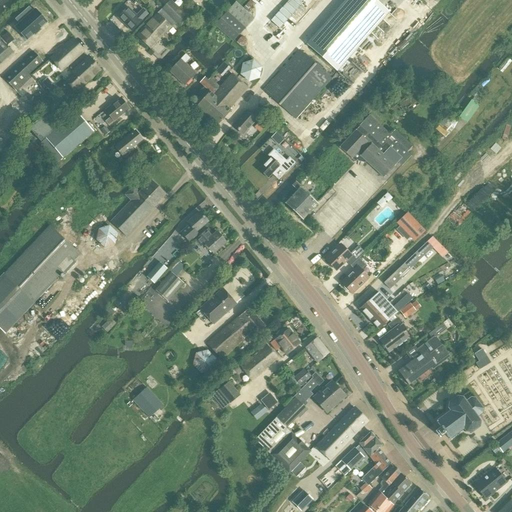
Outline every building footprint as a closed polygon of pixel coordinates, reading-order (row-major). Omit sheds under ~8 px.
[(346,0),(307,45),(337,71),(388,13),(373,0),(346,0)] [(177,24),(186,15),(171,1),(147,26),(161,39),(176,23),(177,24)] [(233,42),(245,29),(254,19),(236,3),(216,25),(233,42)] [(142,11),(137,16),(128,8),(119,17),(126,24),(126,25),(132,31),(142,22),(142,21),(147,15),(142,11)] [(16,28),(27,40),(34,34),(40,30),(39,29),(46,23),(35,10),(16,28)] [(151,49),(161,39),(147,26),(137,36),(151,49)] [(0,64),(13,53),(0,38),(0,64)] [(62,72),(84,52),(73,39),(51,59),(62,72)] [(43,62),(34,52),(4,79),(16,92),(31,79),(28,76),(43,62)] [(185,64),(190,59),(186,55),(170,71),(185,86),(196,75),(185,64)] [(264,67),(264,65),(263,62),(262,59),(260,57),(257,56),(255,55),(252,55),(249,56),(247,57),(245,59),(243,62),(243,65),(243,68),(244,70),(246,73),(248,74),(250,75),(253,76),(256,75),(259,74),(261,72),(263,70),(264,67)] [(70,85),(73,90),(76,93),(101,71),(89,58),(72,73),(74,75),(67,82),(65,81),(60,87),(64,91),(70,85)] [(230,109),(249,88),(233,74),(220,88),(211,79),(209,81),(206,78),(201,83),(210,92),(198,106),(219,125),(231,111),(230,109)] [(114,122),(130,109),(121,98),(106,111),(111,117),(106,122),(109,126),(114,121),(114,122)] [(255,111),(251,115),(246,111),(234,126),(244,135),(261,116),(255,111)] [(41,142),(60,126),(48,113),(30,129),(41,142)] [(63,158),(94,133),(77,113),(46,139),(63,158)] [(395,130),(391,135),(370,115),(366,120),(360,126),(340,148),(352,159),(356,162),(361,156),(384,178),(399,161),(403,165),(411,156),(407,153),(413,147),(395,130)] [(260,132),(265,126),(261,122),(255,127),(260,132)] [(133,149),(143,141),(135,132),(116,148),(124,157),(128,153),(130,155),(125,159),(129,164),(141,155),(136,150),(135,151),(133,149)] [(63,158),(46,139),(40,145),(56,164),(63,158)] [(270,157),(259,169),(269,179),(280,167),(285,173),(294,163),(289,158),(286,162),(274,150),(268,156),(270,157)] [(126,237),(166,195),(151,181),(140,193),(134,187),(125,196),(131,201),(111,222),(126,237)] [(303,187),(302,188),(297,182),(293,186),(299,192),(287,204),(303,219),(317,204),(302,190),(303,188),(303,187)] [(396,223),(414,242),(426,231),(408,212),(396,223)] [(189,225),(180,233),(189,243),(198,235),(196,232),(208,222),(199,213),(188,223),(189,225)] [(113,237),(114,234),(113,232),(112,229),(111,227),(108,225),(106,225),(103,224),(100,225),(98,226),(96,228),(95,231),(94,234),(95,236),(96,239),(97,241),(100,242),(102,243),(105,243),(108,243),(110,241),(112,239),(113,237)] [(15,322),(80,255),(50,226),(0,278),(0,328),(5,333),(15,322)] [(217,233),(213,236),(208,230),(196,241),(201,247),(205,244),(213,254),(226,243),(217,233)] [(404,264),(409,270),(415,264),(425,255),(432,248),(433,248),(427,242),(417,251),(410,258),(404,264)] [(359,246),(350,255),(341,245),(326,260),(336,271),(346,261),(351,266),(359,258),(365,253),(359,246)] [(361,271),(366,266),(359,258),(351,266),(355,271),(342,283),(352,294),(368,278),(361,271)] [(154,284),(167,270),(159,262),(146,277),(154,284)] [(393,275),(384,283),(390,290),(400,280),(410,271),(409,270),(404,264),(393,275)] [(168,302),(184,284),(171,273),(155,290),(168,302)] [(444,281),(441,276),(434,280),(437,285),(444,281)] [(214,324),(237,304),(224,289),(201,309),(214,324)] [(379,293),(361,310),(379,330),(413,299),(408,294),(393,307),(389,303),(379,293)] [(255,337),(265,328),(249,308),(207,344),(220,360),(250,334),(251,336),(253,334),(255,337)] [(107,333),(116,323),(110,318),(102,327),(107,333)] [(403,333),(407,330),(398,318),(389,325),(393,331),(380,341),(392,356),(399,351),(396,347),(407,339),(403,333)] [(447,358),(437,344),(439,342),(435,338),(447,329),(443,324),(429,334),(432,338),(417,350),(421,356),(400,372),(409,384),(410,383),(414,389),(420,384),(416,379),(430,368),(432,369),(447,358)] [(287,355),(301,344),(289,329),(271,344),(276,351),(281,347),(287,355)] [(317,339),(306,348),(311,354),(318,363),(329,353),(324,347),(322,345),(317,339)] [(252,381),(279,359),(267,345),(243,365),(242,364),(240,365),(252,381)] [(215,359),(207,351),(196,354),(193,365),(201,374),(212,370),(215,359)] [(302,371),(294,378),(302,387),(307,383),(306,381),(310,377),(304,370),(302,371)] [(297,391),(302,387),(294,378),(293,376),(288,380),(297,391)] [(304,386),(295,396),(303,404),(306,401),(313,394),(310,392),(317,385),(317,384),(312,379),(304,386)] [(328,413),(346,396),(333,381),(314,398),(328,413)] [(224,409),(240,395),(229,382),(213,396),(224,409)] [(150,418),(163,406),(146,389),(133,401),(150,418)] [(293,400),(277,418),(286,427),(297,416),(306,407),(306,406),(305,406),(304,404),(303,404),(295,396),(293,397),(292,398),(292,399),(293,400)] [(462,397),(458,397),(458,396),(456,396),(457,397),(450,402),(449,401),(448,403),(449,403),(448,407),(447,408),(448,409),(449,409),(450,411),(447,413),(447,412),(445,414),(446,414),(443,417),(442,416),(441,417),(441,418),(438,420),(437,419),(436,420),(437,421),(436,422),(441,427),(435,431),(440,438),(445,434),(450,439),(451,440),(452,439),(451,438),(455,436),(455,437),(457,436),(456,435),(459,433),(460,433),(461,432),(461,431),(464,429),(465,431),(465,432),(466,433),(467,432),(471,433),(471,434),(473,433),(472,432),(479,427),(480,428),(481,426),(480,426),(481,422),(482,422),(481,420),(480,420),(478,417),(480,416),(483,413),(484,409),(478,400),(479,399),(478,397),(476,398),(472,397),(466,401),(464,398),(464,397),(463,397),(462,397)] [(261,404),(253,411),(259,418),(267,412),(261,404)] [(338,425),(334,428),(348,441),(364,425),(367,422),(368,422),(367,421),(354,408),(338,425)] [(277,418),(255,440),(271,456),(292,434),(286,429),(286,428),(286,427),(277,418)] [(329,461),(348,441),(334,428),(316,448),(329,461)] [(511,431),(496,444),(503,453),(511,445),(511,431)] [(360,444),(355,449),(362,456),(366,453),(370,457),(379,449),(378,449),(382,446),(376,440),(370,433),(367,436),(359,444),(360,444)] [(292,434),(271,456),(287,471),(289,473),(310,451),(308,450),(292,434)] [(364,458),(362,456),(355,449),(354,448),(349,454),(341,461),(350,470),(358,463),(364,458)] [(365,484),(360,488),(363,492),(369,491),(372,488),(369,485),(391,464),(379,449),(370,457),(376,464),(361,479),(365,484)] [(378,491),(386,498),(396,486),(392,482),(400,473),(393,467),(382,479),(383,480),(381,482),(380,485),(382,487),(378,491)] [(486,499),(506,483),(495,469),(475,485),(486,499)] [(403,493),(412,484),(400,473),(392,482),(396,486),(386,498),(378,491),(368,505),(373,508),(376,511),(388,511),(394,506),(393,505),(404,494),(403,493)] [(405,507),(410,511),(415,511),(429,496),(420,489),(419,489),(416,487),(403,503),(406,505),(405,507)] [(293,504),(301,511),(311,501),(312,500),(303,491),(293,501),(292,502),(293,504)]
